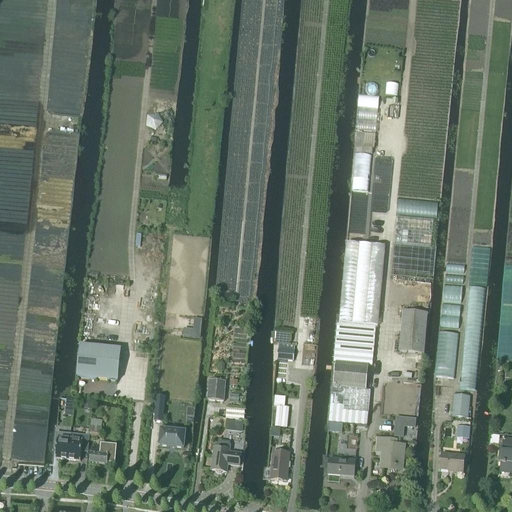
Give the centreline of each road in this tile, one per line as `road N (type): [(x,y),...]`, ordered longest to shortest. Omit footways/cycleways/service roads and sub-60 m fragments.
road 1 (track): [(435,511),(440,402),(455,387),(490,0)]
road 2 (track): [(360,511),(407,0)]
road 3 (track): [(129,306),(153,0)]
road 4 (tertiary): [(0,483),(215,511)]
